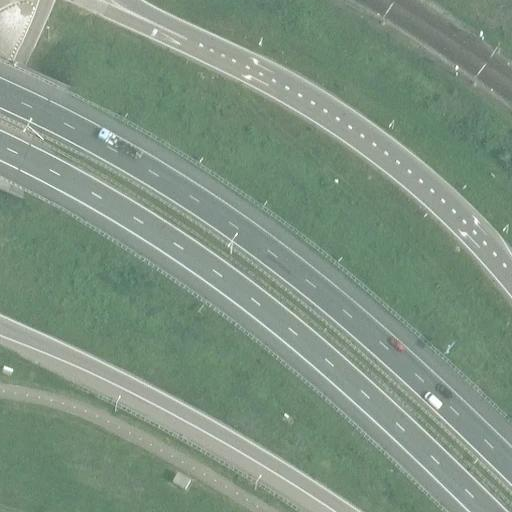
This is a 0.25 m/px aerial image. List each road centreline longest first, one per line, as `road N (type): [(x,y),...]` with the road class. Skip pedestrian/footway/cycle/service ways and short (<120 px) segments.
road 1 (motorway): [(511,467),(277,256),(134,161),(0,94)]
road 2 (motorway): [(0,145),(154,231),(258,303),(487,511)]
road 3 (motorway): [(511,286),(477,244),(365,147),(267,87),(139,26)]
road 4 (motorway): [(0,326),(220,433),(346,511)]
